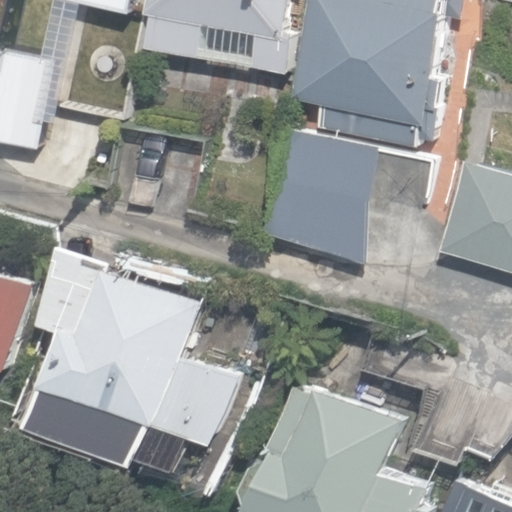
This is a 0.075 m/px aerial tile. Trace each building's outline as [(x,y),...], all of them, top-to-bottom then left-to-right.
[(25,0),(22,21),(57,28),(62,3),(140,18),(144,0),(25,0)] [(156,42),(296,70),(305,26),(300,25),(304,0),(159,0),(158,8),(163,8),(156,42)] [(331,120),(428,142),(430,134),(441,136),(453,81),(443,79),(457,16),(465,17),(468,0),(328,0),(308,91),(336,97),(331,120)] [(0,114),(27,119),(39,36),(0,30),(0,114)] [(271,226),(381,253),(380,195),(393,139),(298,116),(271,226)] [(462,239),(511,253),(511,171),(485,164),(462,239)] [(156,445),(193,458),(203,426),(228,434),(250,368),(193,350),(211,295),(118,264),(121,256),(67,238),(53,317),(72,323),(43,414),(154,451),(156,445)] [(0,359),(17,364),(41,281),(0,269),(0,359)] [(439,511),(442,505),(433,502),(439,482),(393,468),(409,417),(319,388),(317,392),(297,386),(278,448),(284,450),(282,455),(269,460),(262,481),(269,495),(267,502),(299,511),(439,511)] [(511,511),(511,486),(500,483),(493,506),(468,498),(463,511),(511,511)]
